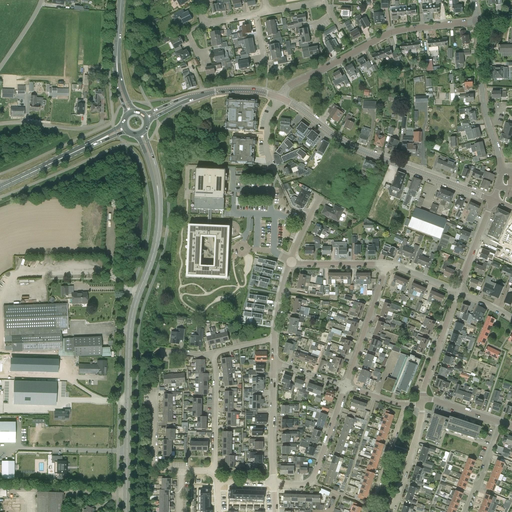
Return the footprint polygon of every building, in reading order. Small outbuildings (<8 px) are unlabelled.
[(227,0),(222,1),(223,4),(212,6),(213,13),(225,11),(224,4),(230,3),(229,0),(227,0)] [(232,0),(233,1),(234,9),(242,8),(241,4),(244,4),(243,0),(232,0)] [(422,5),(422,8),(421,8),(422,14),(433,13),(432,7),(432,4),(431,0),(428,0),(429,7),(426,7),(426,5),(422,5)] [(453,13),(455,13),(455,14),(457,14),(457,13),(462,12),(462,6),(458,6),(457,0),(452,0),(453,7),(452,7),(453,13)] [(389,11),(391,10),(392,20),(398,19),(398,16),(397,1),(395,2),(395,6),(390,7),(389,11)] [(399,1),(397,1),(398,16),(407,16),(406,9),(406,6),(399,7),(399,1)] [(342,5),(342,8),(341,16),(342,16),(343,19),(348,18),(348,17),(349,17),(350,17),(351,12),(352,12),(353,6),(342,5)] [(411,8),(406,9),(407,16),(416,15),(415,5),(411,6),(411,8)] [(176,19),(180,17),(183,24),(192,19),(188,11),(184,13),(183,9),(173,14),(176,19)] [(374,13),(375,24),(383,23),(383,13),(374,13)] [(288,29),(296,28),(302,27),(302,23),(306,22),(305,15),(297,17),(298,20),(293,21),(294,23),(288,24),(288,29)] [(369,24),(366,18),(362,20),(360,15),(354,18),(360,28),(362,27),(364,29),(369,26),(368,24),(369,24)] [(275,27),(275,23),(277,23),(276,20),(266,22),(267,29),(275,27)] [(345,23),(350,33),(354,40),(361,36),(357,29),(355,31),(351,25),(352,25),(349,20),(345,23)] [(247,37),(246,34),(251,33),(250,25),(239,27),(240,32),(236,33),(237,34),(231,35),(231,36),(232,40),(237,39),(247,37)] [(300,33),(300,37),(309,36),(307,29),(306,29),(305,26),(302,27),(296,28),(297,34),(300,33)] [(337,30),(335,26),(328,30),(330,34),(337,30)] [(276,32),(275,27),(267,29),(268,36),(273,35),(273,39),(281,37),(280,32),(276,32)] [(508,39),(508,46),(500,46),(498,46),(498,48),(498,53),(498,54),(501,54),(501,57),(511,56),(511,28),(510,39),(508,39)] [(223,31),(219,32),(210,33),(212,40),(220,38),(219,35),(223,34),(223,31)] [(470,40),(469,40),(468,36),(466,36),(466,31),(460,31),(460,38),(462,38),(463,45),(469,44),(469,43),(470,43),(470,40)] [(181,37),(177,38),(176,35),(169,38),(176,51),(182,48),(180,45),(184,43),(181,37)] [(300,37),(301,41),(298,42),(299,47),(302,47),(309,46),(308,43),(310,42),(309,36),(300,37)] [(337,49),(335,47),(338,46),(335,39),(332,41),(330,37),(328,37),(327,36),(324,38),(327,43),(325,44),(330,53),(337,49)] [(252,39),(247,40),(247,37),(237,39),(239,45),(242,44),(243,48),(244,48),(254,46),(252,39)] [(280,51),(278,44),(283,43),(282,37),(281,38),(281,37),(273,39),(274,45),(270,45),(271,52),(280,51)] [(226,42),(221,43),(220,38),(212,40),(213,47),(220,46),(220,48),(227,47),(226,42)] [(442,40),(437,41),(438,47),(448,46),(447,38),(442,38),(442,40)] [(427,40),(428,48),(438,47),(437,41),(432,41),(432,40),(427,40)] [(415,43),(409,44),(410,50),(420,49),(419,41),(414,42),(415,43)] [(400,51),(410,50),(409,44),(404,44),(404,43),(399,43),(400,51)] [(315,47),(309,48),(309,46),(302,47),(303,53),(307,52),(308,56),(319,54),(318,51),(322,51),(321,45),(314,46),(315,47)] [(249,57),(248,54),(255,53),(254,46),(244,48),(245,52),(240,53),(241,59),(248,57),(249,57)] [(230,47),(217,49),(214,50),(214,54),(216,61),(218,60),(219,62),(225,61),(224,59),(223,54),(226,53),(226,50),(231,49),(230,47)] [(386,50),(381,52),(383,58),(392,55),(389,47),(385,49),(386,50)] [(176,57),(179,55),(182,61),(187,59),(187,58),(190,56),(187,50),(183,52),(182,49),(174,52),(176,57)] [(464,68),(464,64),(463,56),(470,55),(470,50),(458,51),(458,54),(455,54),(456,68),(464,68)] [(273,60),(273,59),(274,63),(278,62),(278,64),(287,63),(285,57),(281,58),(280,51),(271,52),(273,60)] [(374,62),(383,58),(381,52),(376,54),(375,53),(371,55),(374,62)] [(246,69),(246,68),(249,67),(249,63),(248,57),(241,59),(235,60),(236,64),(239,63),(240,69),(241,69),(241,70),(242,71),(245,70),(246,69)] [(357,60),(357,61),(360,66),(361,68),(364,66),(365,68),(366,67),(367,69),(371,67),(372,67),(372,66),(369,61),(366,62),(364,58),(360,60),(360,59),(357,60)] [(207,75),(215,74),(214,70),(221,68),(220,62),(212,64),(212,67),(206,68),(207,75)] [(348,66),(344,69),(348,75),(354,71),(356,74),(360,72),(356,66),(353,68),(352,65),(351,65),(351,64),(348,66)] [(492,78),(503,78),(508,78),(508,68),(492,68),(492,78)] [(182,72),(184,79),(188,89),(196,86),(193,76),(190,77),(188,70),(182,72)] [(339,71),(332,75),(335,81),(333,82),(335,86),(347,80),(345,75),(342,76),(339,71)] [(468,93),(468,90),(469,90),(469,87),(473,87),(472,79),(467,80),(464,81),(464,84),(463,84),(463,88),(456,88),(456,89),(454,89),(455,93),(456,93),(456,94),(468,93)] [(48,96),(48,98),(56,98),(56,96),(68,96),(68,89),(57,89),(57,88),(49,88),(49,85),(46,85),(46,92),(49,93),(49,96),(48,96)] [(17,94),(25,94),(25,86),(17,86),(17,94)] [(91,103),(91,112),(99,113),(100,103),(100,97),(103,97),(103,90),(95,90),(94,103),(91,103)] [(31,96),(30,101),(30,104),(29,110),(38,111),(39,106),(42,106),(42,105),(45,105),(46,101),(45,101),(42,100),(42,99),(36,98),(36,96),(31,96)] [(226,121),(226,128),(226,130),(240,130),(240,129),(243,129),(243,130),(255,131),(256,121),(254,120),(254,111),(256,111),(257,101),(247,100),(247,101),(238,100),(228,99),(227,110),(229,110),(229,121),(226,121)] [(75,111),(77,112),(76,115),(84,115),(84,104),(83,104),(83,100),(77,100),(77,104),(77,107),(75,108),(74,109),(74,110),(75,111)] [(376,102),(363,101),(363,109),(376,110),(376,102)] [(330,110),(333,111),(329,117),(335,121),(335,120),(337,122),(343,114),(344,112),(340,109),(334,104),(330,110)] [(24,108),(10,107),(10,117),(24,117),(24,108)] [(467,115),(469,115),(470,122),(476,121),(475,112),(471,113),(471,108),(459,110),(460,115),(467,114),(467,115)] [(354,123),(352,122),(354,118),(352,117),(353,114),(349,112),(347,115),(344,121),(347,123),(344,127),(350,130),(354,123)] [(284,132),(286,134),(292,129),(289,126),(290,120),(281,119),(281,125),(280,132),(284,132)] [(308,128),(301,123),(297,129),(298,131),(296,134),(300,137),(299,139),(302,141),(308,132),(306,130),(308,128)] [(511,124),(506,123),(502,134),(501,134),(499,141),(511,144),(511,124)] [(470,126),(469,126),(462,126),(457,127),(458,132),(461,132),(465,131),(466,136),(467,135),(468,140),(474,139),(481,137),(478,128),(471,130),(470,126)] [(377,132),(376,135),(374,144),(382,147),(385,137),(380,136),(381,131),(378,130),(378,128),(376,127),(375,131),(377,132)] [(388,134),(392,136),(395,129),(390,127),(390,128),(388,127),(386,132),(388,132),(388,134)] [(368,138),(368,137),(369,137),(370,132),(362,130),(358,142),(366,145),(368,138)] [(318,136),(312,131),(308,137),(309,138),(306,142),(313,147),(319,140),(316,138),(318,136)] [(401,153),(407,153),(407,144),(407,141),(409,141),(414,141),(414,132),(406,132),(406,136),(403,135),(403,141),(402,141),(402,144),(401,153)] [(409,144),(407,144),(407,153),(412,153),(415,153),(416,153),(416,146),(418,146),(418,143),(421,143),(422,132),(414,132),(414,141),(409,141),(409,144)] [(287,137),(276,152),(280,155),(281,154),(287,146),(288,147),(288,148),(290,150),(294,146),(293,145),(290,142),(291,140),(287,137)] [(242,138),(241,138),(232,138),(231,146),(234,146),(233,155),(231,155),(230,163),(238,164),(238,163),(246,164),(253,165),(254,156),(252,156),(252,147),(254,147),(254,145),(257,145),(257,141),(255,141),(255,139),(245,139),(245,140),(242,139),(242,138)] [(398,141),(391,138),(387,148),(395,151),(397,146),(397,145),(398,141)] [(321,159),(322,157),(326,150),(325,150),(328,144),(323,141),(320,147),(320,146),(316,152),(314,151),(309,160),(312,161),(315,155),(321,159)] [(472,153),(476,152),(484,150),(482,142),(475,144),(475,145),(471,146),(470,143),(463,145),(464,148),(466,147),(466,150),(471,148),(472,153)] [(303,159),(306,155),(304,153),(306,152),(302,148),(281,157),(283,162),(299,155),(303,159)] [(486,157),(484,150),(476,152),(478,156),(473,157),(474,162),(479,161),(479,159),(486,157)] [(438,161),(436,167),(444,170),(447,164),(444,163),(446,158),(440,156),(439,158),(439,157),(438,158),(437,160),(438,161)] [(377,164),(365,160),(363,165),(359,176),(363,177),(367,179),(367,180),(370,181),(377,164)] [(292,174),(291,170),(297,167),(298,171),(297,171),(299,176),(305,174),(306,176),(309,175),(311,173),(307,171),(304,169),(299,166),(292,162),(288,163),(289,167),(283,169),(286,176),(292,174)] [(453,166),(447,164),(444,170),(452,173),(456,165),(453,164),(453,166)] [(473,172),(473,170),(475,168),(472,166),(471,168),(469,166),(467,170),(464,168),(461,176),(467,178),(470,171),(473,172)] [(225,170),(196,169),(194,209),(223,210),(225,170)] [(480,173),(473,170),(473,172),(471,176),(481,179),(482,177),(483,174),(480,173)] [(481,170),(480,173),(483,174),(482,177),(493,181),(495,175),(484,171),(481,170)] [(392,186),(391,187),(392,187),(392,188),(392,189),(392,190),(398,192),(396,198),(400,199),(403,191),(404,186),(402,185),(403,183),(404,183),(405,183),(406,182),(406,181),(405,180),(404,179),(406,175),(397,172),(392,186)] [(415,198),(417,192),(418,192),(422,181),(413,178),(407,195),(403,194),(401,200),(404,202),(403,205),(407,207),(408,204),(409,204),(412,196),(415,198)] [(492,183),(491,183),(483,180),(480,188),(488,191),(490,186),(491,186),(492,183)] [(300,193),(298,196),(307,201),(307,199),(308,199),(310,197),(309,196),(310,194),(306,192),(306,191),(301,188),(298,186),(296,190),(297,192),(300,193)] [(441,199),(439,204),(442,205),(447,191),(441,189),(439,194),(436,193),(435,197),(441,199)] [(440,217),(446,201),(451,203),(454,194),(453,194),(453,193),(451,192),(450,193),(447,191),(442,205),(439,204),(439,206),(436,212),(437,213),(436,216),(440,217)] [(306,202),(307,201),(298,196),(297,198),(294,197),(291,198),(294,204),(298,206),(300,205),(303,207),(304,205),(305,205),(307,203),(306,202)] [(467,204),(464,203),(465,200),(463,199),(463,198),(463,197),(461,197),(460,197),(460,198),(458,197),(453,208),(454,210),(457,211),(455,216),(460,219),(467,204)] [(419,198),(416,208),(408,227),(440,239),(442,234),(445,225),(447,220),(440,217),(436,216),(437,213),(436,212),(439,206),(432,204),(429,213),(420,210),(424,199),(419,198)] [(467,210),(470,212),(466,221),(472,224),(477,214),(477,213),(480,207),(470,203),(467,210)] [(338,222),(344,210),(334,206),(333,210),(325,206),(321,214),(338,222)] [(506,221),(507,220),(510,215),(498,209),(495,215),(494,215),(492,218),(493,218),(492,219),(494,220),(487,235),(498,240),(506,221)] [(212,225),(212,210),(210,210),(209,225),(190,225),(188,277),(229,278),(231,226),(212,225)] [(363,229),(373,229),(373,224),(373,223),(365,219),(364,220),(364,223),(363,223),(363,229)] [(447,220),(445,225),(455,229),(457,224),(447,220)] [(511,223),(505,232),(501,242),(509,245),(511,237),(511,223)] [(324,226),(322,229),(316,226),(313,232),(320,236),(319,237),(323,239),(326,233),(327,233),(329,229),(324,226)] [(462,231),(460,230),(458,234),(457,234),(455,239),(459,240),(460,238),(467,241),(470,234),(462,231)] [(255,244),(270,244),(270,237),(264,237),(264,233),(258,233),(258,236),(255,236),(255,244)] [(450,237),(446,235),(442,234),(440,239),(438,246),(446,249),(450,237)] [(355,244),(355,245),(354,245),(354,255),(360,255),(360,245),(358,245),(358,244),(357,244),(357,238),(357,235),(352,235),(352,244),(355,244)] [(305,245),(305,248),(305,255),(313,254),(313,248),(320,248),(320,239),(315,236),(313,240),(315,241),(315,245),(305,245)] [(402,256),(402,255),(406,257),(409,248),(405,247),(407,242),(406,241),(407,240),(404,238),(397,254),(402,256)] [(334,248),(339,248),(339,255),(347,255),(347,248),(344,248),(343,245),(339,239),(335,242),(336,243),(334,242),(334,248)] [(368,245),(368,247),(368,255),(375,255),(375,250),(379,251),(379,243),(379,239),(372,239),(372,243),(372,245),(368,245)] [(331,248),(334,248),(334,242),(334,240),(328,240),(328,247),(322,247),(322,255),(331,255),(331,248)] [(465,247),(456,243),(454,242),(453,245),(455,246),(453,253),(459,255),(460,252),(463,253),(465,247)] [(406,257),(409,258),(409,259),(413,261),(419,246),(415,245),(413,250),(409,248),(406,257)] [(381,254),(387,256),(393,259),(397,249),(390,247),(388,253),(386,252),(387,249),(383,248),(381,254)] [(418,264),(422,266),(425,257),(421,256),(423,251),(419,249),(413,263),(418,265),(418,264)] [(489,249),(488,252),(483,249),(479,257),(486,260),(487,257),(492,259),(493,255),(494,256),(496,252),(489,249)] [(429,259),(425,257),(422,266),(425,267),(425,268),(429,270),(435,255),(431,253),(429,259)] [(258,259),(258,263),(267,265),(266,269),(274,271),(275,266),(276,266),(277,262),(258,259)] [(442,269),(445,270),(443,275),(444,276),(444,277),(446,278),(447,277),(451,279),(455,271),(448,268),(449,265),(450,266),(451,263),(446,261),(445,263),(444,263),(442,269)] [(483,275),(486,267),(489,268),(490,265),(484,262),(482,267),(477,265),(474,272),(483,275)] [(511,275),(511,272),(511,268),(504,265),(502,270),(511,275)] [(256,268),(255,272),(264,274),(263,278),(272,279),(273,275),(274,275),(274,271),(266,269),(256,268)] [(311,276),(306,275),(300,274),(298,282),(309,284),(311,276)] [(253,276),(253,281),(262,282),(261,287),(269,288),(270,283),(271,284),(272,279),(263,278),(253,276)] [(394,287),(396,283),(399,284),(402,278),(395,276),(392,282),(391,286),(394,287)] [(482,292),(486,293),(485,294),(489,295),(491,296),(495,287),(496,284),(490,282),(492,278),(487,276),(485,283),(486,283),(482,292)] [(404,292),(406,287),(408,281),(402,278),(399,284),(397,289),(404,292)] [(478,278),(477,281),(471,279),(470,282),(469,283),(470,283),(469,286),(476,289),(477,286),(480,287),(483,280),(478,278)] [(308,291),(309,284),(298,282),(297,289),(308,291)] [(416,296),(417,292),(420,286),(413,283),(410,289),(411,289),(409,294),(416,296)] [(495,287),(491,296),(491,297),(495,299),(495,298),(498,299),(505,284),(501,283),(500,286),(496,284),(495,287)] [(326,295),(335,295),(335,292),(330,292),(329,292),(329,286),(325,286),(326,292),(326,295)] [(422,299),(424,295),(426,289),(420,286),(417,292),(421,294),(419,298),(422,299)] [(363,289),(363,295),(372,295),(372,291),(367,291),(367,287),(363,287),(363,289)] [(430,303),(432,298),(435,300),(438,294),(431,291),(428,297),(429,297),(427,301),(430,303)] [(86,293),(71,294),(72,304),(87,303),(86,293)] [(250,293),(249,297),(259,299),(258,304),(266,305),(267,301),(268,301),(269,296),(250,293)] [(440,307),(442,303),(445,297),(438,294),(435,300),(434,302),(438,304),(437,305),(440,307)] [(307,301),(302,300),(295,298),(294,307),(304,309),(304,307),(300,307),(301,303),(306,304),(307,301)] [(365,305),(358,303),(354,301),(353,305),(352,308),(362,312),(365,305)] [(248,302),(247,306),(256,308),(255,312),(264,314),(264,309),(265,309),(266,305),(258,304),(248,302)] [(384,302),(382,309),(393,313),(394,310),(397,311),(398,310),(400,310),(401,307),(391,303),(391,305),(384,302)] [(67,304),(56,304),(3,306),(4,332),(5,351),(12,350),(12,352),(62,350),(61,334),(60,334),(60,330),(68,329),(67,304)] [(463,322),(467,323),(469,315),(470,315),(471,314),(467,313),(469,307),(463,305),(460,312),(463,313),(461,319),(464,320),(463,322)] [(480,321),(486,310),(478,306),(472,316),(472,317),(480,321)] [(299,317),(304,318),(313,319),(314,316),(304,314),(305,311),(303,311),(304,309),(294,307),(293,313),(301,315),(300,317),(299,317)] [(360,319),(362,312),(352,308),(351,312),(349,315),(354,316),(354,317),(360,319)] [(386,319),(386,318),(390,320),(393,313),(382,309),(380,316),(386,319)] [(245,311),(245,315),(254,317),(253,322),(261,323),(262,318),(263,318),(264,314),(255,312),(245,311)] [(342,315),(340,315),(338,314),(333,312),(331,316),(336,317),(336,318),(345,321),(347,317),(342,315)] [(488,316),(485,323),(492,326),(495,319),(488,316)] [(291,318),(289,325),(297,327),(298,322),(303,323),(304,318),(299,317),(299,319),(291,318)] [(423,325),(427,326),(433,329),(436,322),(426,318),(423,325)] [(347,323),(346,327),(356,330),(358,323),(348,320),(347,323)] [(389,325),(384,323),(378,321),(376,328),(382,330),(383,326),(388,328),(389,325)] [(454,327),(455,327),(454,330),(464,333),(463,335),(466,335),(467,334),(465,333),(466,330),(462,328),(463,325),(456,323),(455,323),(454,326),(454,327)] [(489,332),(492,326),(485,323),(483,329),(489,332)] [(302,332),(297,331),(297,327),(289,325),(288,333),(296,334),(296,337),(301,338),(302,332)] [(420,331),(424,333),(430,336),(433,329),(427,326),(425,330),(421,328),(420,331)] [(343,334),(347,335),(354,337),(356,330),(346,327),(345,331),(344,330),(343,334)] [(176,328),(176,333),(171,332),(170,343),(179,344),(179,340),(184,341),(185,329),(176,328)] [(385,335),(381,334),(382,330),(376,328),(373,335),(380,337),(384,339),(385,335)] [(198,346),(198,340),(202,340),(203,329),(197,329),(196,336),(191,336),(190,345),(198,346)] [(224,333),(220,334),(222,342),(229,341),(227,332),(226,329),(225,329),(224,329),(224,333)] [(487,338),(489,332),(483,329),(480,336),(487,338)] [(215,331),(213,332),(215,344),(222,342),(220,334),(216,335),(215,331)] [(211,336),(206,337),(209,346),(215,344),(213,332),(210,333),(211,336)] [(453,333),(450,341),(456,343),(458,344),(460,339),(461,339),(462,340),(463,338),(463,336),(462,336),(459,335),(453,333)] [(484,345),(487,338),(480,336),(477,342),(484,345)] [(74,351),(74,357),(102,356),(101,337),(64,339),(65,352),(74,351)] [(417,339),(421,341),(419,345),(425,347),(428,340),(422,338),(422,339),(418,337),(417,339)] [(337,341),(336,344),(339,345),(343,347),(350,349),(352,342),(346,340),(341,339),(340,342),(337,341)] [(382,342),(379,341),(372,339),(370,345),(380,348),(382,342)] [(289,355),(291,350),(294,351),(297,343),(291,341),(290,344),(287,343),(283,353),(289,355)] [(378,354),(380,348),(370,345),(368,350),(375,353),(378,354)] [(412,350),(417,351),(417,352),(423,354),(425,347),(419,345),(419,346),(417,345),(416,347),(414,346),(412,350)] [(456,346),(455,347),(449,345),(446,352),(453,355),(453,354),(456,355),(458,355),(457,358),(462,360),(464,355),(457,353),(457,351),(458,351),(459,347),(456,346)] [(102,347),(103,356),(111,356),(110,347),(102,347)] [(338,349),(337,352),(341,354),(347,356),(350,349),(343,347),(342,350),(338,349)] [(484,353),(491,356),(494,350),(488,347),(484,353)] [(298,348),(296,352),(294,358),(301,361),(303,355),(303,354),(304,351),(301,350),(301,349),(298,348)] [(500,353),(494,350),(491,356),(497,359),(500,353)] [(255,352),(255,360),(248,360),(248,365),(256,365),(256,361),(267,361),(267,352),(255,352)] [(312,353),(311,357),(310,357),(308,363),(315,366),(319,356),(312,353)] [(401,353),(391,378),(398,380),(407,356),(401,353)] [(377,358),(374,357),(367,354),(365,360),(375,363),(377,358)] [(310,357),(303,355),(301,361),(308,363),(310,357)] [(410,355),(395,393),(395,394),(399,396),(401,391),(407,393),(420,360),(414,358),(414,357),(410,355)] [(451,357),(451,358),(445,356),(443,363),(449,365),(452,366),(454,358),(451,357)] [(234,357),(230,358),(221,359),(222,366),(231,365),(231,360),(234,360),(234,357)] [(344,360),(338,358),(334,357),(331,364),(341,367),(344,360)] [(22,359),(21,372),(58,373),(58,360),(22,359)] [(321,372),(322,369),(323,369),(323,368),(324,366),(325,367),(325,365),(326,365),(327,362),(321,360),(319,367),(320,368),(319,371),(321,372)] [(373,369),(375,363),(365,360),(363,366),(370,368),(373,369)] [(78,374),(97,374),(105,374),(106,361),(98,361),(98,364),(78,364),(78,374)] [(339,374),(341,367),(331,364),(330,367),(329,370),(333,372),(339,374)] [(257,375),(257,372),(264,373),(264,366),(256,366),(256,370),(249,370),(249,375),(257,375)] [(444,366),(443,368),(441,367),(439,375),(446,378),(448,373),(447,373),(448,372),(452,373),(453,370),(444,366)] [(372,373),(369,372),(362,370),(360,375),(369,379),(370,379),(372,373)] [(233,378),(232,374),(235,374),(235,371),(223,373),(224,380),(233,378)] [(187,382),(185,382),(184,374),(177,374),(178,387),(181,386),(181,383),(185,383),(186,387),(188,387),(187,382)] [(264,378),(259,378),(259,375),(257,375),(249,375),(243,374),(243,377),(249,377),(249,379),(252,379),(252,384),(256,384),(264,384),(264,378)] [(293,385),(290,383),(292,378),(284,375),(282,382),(287,384),(285,389),(286,389),(285,391),(286,391),(285,394),(290,396),(291,393),(293,394),(293,389),(294,385),(293,385)] [(369,381),(369,379),(360,375),(358,381),(365,384),(365,383),(370,385),(371,382),(369,381)] [(237,382),(233,383),(233,378),(224,380),(225,387),(237,385),(237,382)] [(382,390),(392,393),(397,381),(387,378),(384,384),(382,390)] [(295,387),(298,388),(297,390),(300,391),(298,395),(297,399),(300,401),(302,397),(304,389),(302,388),(304,382),(297,379),(295,386),(294,385),(293,389),(294,390),(295,387)] [(443,379),(443,381),(437,379),(435,387),(442,389),(443,387),(448,389),(451,382),(443,379)] [(14,381),(13,404),(56,406),(56,382),(14,381)] [(309,392),(313,393),(316,386),(309,383),(306,390),(304,389),(302,397),(307,399),(309,392)] [(264,385),(264,384),(256,384),(256,386),(253,386),(253,389),(248,389),(248,393),(251,393),(259,393),(259,390),(264,390),(264,389),(265,389),(265,386),(264,385)] [(456,397),(462,400),(465,393),(466,390),(465,390),(467,386),(464,385),(463,389),(460,388),(461,386),(457,384),(453,394),(456,395),(456,397)] [(465,393),(462,400),(469,402),(471,395),(474,396),(477,388),(473,387),(472,389),(469,388),(470,387),(469,387),(469,385),(468,384),(467,386),(465,390),(466,390),(465,393)] [(313,393),(317,395),(315,401),(320,403),(322,395),(320,395),(323,388),(316,386),(313,393)] [(474,401),(475,401),(475,404),(482,406),(484,401),(478,399),(480,395),(479,395),(481,391),(477,389),(475,394),(476,394),(474,401)] [(335,392),(328,390),(324,400),(332,402),(335,392)] [(495,390),(493,394),(491,400),(494,401),(494,403),(491,409),(499,412),(501,405),(502,401),(497,400),(498,396),(499,392),(495,390)] [(261,396),(258,396),(259,393),(251,393),(250,396),(253,396),(252,402),(263,402),(263,400),(261,400),(261,396)] [(350,406),(357,408),(360,402),(353,400),(350,406)] [(367,404),(360,402),(357,408),(365,411),(367,404)] [(288,405),(288,406),(282,406),(282,414),(288,414),(288,410),(295,410),(295,411),(299,411),(299,405),(288,405)] [(317,413),(315,418),(325,421),(327,415),(317,412),(318,409),(306,405),(306,409),(317,413)] [(58,415),(58,417),(68,417),(68,412),(70,412),(71,410),(71,408),(64,408),(64,410),(58,409),(58,415)] [(393,416),(391,415),(392,412),(385,410),(384,413),(386,414),(384,420),(391,422),(393,416)] [(477,440),(481,427),(446,415),(445,417),(434,413),(425,439),(438,443),(443,428),(477,440)] [(255,415),(255,424),(267,424),(267,415),(255,415)] [(353,427),(355,423),(356,423),(357,421),(353,419),(347,417),(344,424),(351,426),(353,427)] [(384,420),(377,417),(376,420),(379,421),(378,424),(389,428),(391,422),(384,420)] [(318,419),(317,423),(314,421),(313,423),(305,420),(305,424),(315,427),(316,425),(323,428),(325,421),(315,418),(318,419)] [(0,422),(0,442),(15,443),(15,422),(0,422)] [(381,428),(380,432),(387,434),(389,428),(378,424),(375,423),(374,426),(381,428)] [(313,432),(312,435),(319,438),(321,432),(315,430),(315,427),(305,424),(305,427),(309,428),(308,430),(313,432)] [(353,427),(351,426),(344,424),(342,431),(348,433),(350,429),(352,430),(353,427)] [(176,426),(174,426),(166,426),(166,434),(175,435),(175,429),(177,430),(177,426),(176,426)] [(253,429),(253,431),(252,431),(252,434),(253,434),(253,436),(257,436),(259,436),(263,436),(263,434),(264,431),(263,431),(263,429),(259,429),(257,429),(256,429),(256,427),(250,427),(250,429),(253,429)] [(346,440),(348,433),(342,431),(340,438),(346,440)] [(290,432),(290,434),(282,434),(282,442),(290,442),(290,438),(292,438),(292,436),(296,436),(296,438),(301,438),(302,438),(303,432),(301,432),(290,432)] [(380,432),(378,437),(377,437),(376,440),(382,442),(383,439),(385,440),(387,434),(380,432)] [(312,435),(311,439),(306,437),(305,440),(301,438),(301,441),(310,444),(310,442),(317,444),(319,438),(312,435)] [(503,451),(507,452),(509,453),(510,450),(511,445),(511,444),(511,437),(508,436),(506,443),(509,444),(507,449),(504,448),(503,451)] [(349,441),(346,440),(340,438),(337,445),(344,447),(345,443),(348,444),(349,441)] [(263,442),(256,442),(256,439),(249,439),(249,443),(250,443),(250,444),(253,444),(253,447),(255,447),(255,449),(263,449),(263,442)] [(384,445),(382,444),(382,442),(376,440),(375,442),(376,443),(374,449),(382,451),(384,445)] [(311,444),(310,444),(301,441),(300,446),(306,448),(304,453),(313,456),(316,449),(310,447),(311,444)] [(289,444),(289,447),(282,447),(282,454),(290,454),(290,450),(296,450),(298,450),(300,444),(296,444),(289,444)] [(347,448),(344,447),(337,445),(335,452),(341,454),(343,450),(345,451),(347,448)] [(367,449),(373,451),(372,454),(380,457),(382,451),(374,449),(367,446),(367,449)] [(427,456),(428,451),(435,453),(436,448),(429,446),(428,449),(423,447),(420,454),(427,456)] [(247,458),(255,458),(255,463),(263,463),(263,456),(257,456),(257,452),(256,452),(247,452),(247,458)] [(365,454),(372,457),(370,461),(378,463),(380,457),(372,454),(366,452),(365,454)] [(429,456),(427,456),(420,454),(418,461),(423,462),(422,465),(432,469),(434,463),(425,461),(425,460),(428,461),(429,456)] [(66,462),(62,462),(55,462),(55,456),(51,456),(51,464),(54,464),(54,474),(58,474),(58,480),(62,480),(62,474),(66,474),(66,462)] [(343,459),(340,458),(334,456),(331,463),(338,465),(339,461),(342,462),(343,459)] [(308,466),(303,466),(303,462),(300,462),(300,458),(297,457),(297,465),(297,468),(300,468),(300,474),(307,474),(308,466)] [(468,458),(466,464),(473,467),(476,461),(468,458)] [(497,460),(495,466),(502,469),(504,463),(497,460)] [(14,479),(14,461),(1,461),(1,478),(14,479)] [(370,461),(368,466),(367,469),(373,471),(373,468),(376,469),(378,463),(370,461)] [(335,472),(338,465),(331,463),(329,470),(335,472)] [(466,464),(464,469),(471,472),(473,467),(466,464)] [(420,476),(422,471),(432,474),(434,470),(432,469),(422,465),(421,468),(416,466),(414,473),(420,476)] [(500,474),(502,469),(495,466),(493,471),(500,474)] [(367,472),(365,478),(372,480),(374,474),(372,473),(373,471),(367,469),(366,471),(367,472)] [(464,469),(462,475),(469,478),(471,472),(464,469)] [(335,472),(329,470),(327,477),(336,480),(338,473),(335,472)] [(498,480),(500,474),(493,471),(490,477),(498,480)] [(364,480),(363,483),(370,486),(372,480),(365,478),(364,477),(352,474),(352,473),(350,479),(356,481),(357,478),(364,480)] [(423,482),(419,480),(420,476),(414,473),(412,480),(417,482),(417,483),(422,485),(423,482)] [(457,476),(460,478),(460,480),(467,483),(469,478),(462,475),(458,473),(457,476)] [(162,479),(162,484),(171,485),(171,477),(158,476),(158,478),(162,479)] [(331,486),(332,482),(336,483),(337,480),(336,480),(327,477),(324,484),(331,486)] [(498,480),(490,477),(488,482),(499,486),(499,487),(501,481),(498,480)] [(454,485),(457,486),(465,489),(467,483),(460,480),(457,479),(454,485)] [(358,488),(361,489),(368,492),(370,486),(363,483),(356,481),(355,483),(359,485),(358,488)] [(494,491),(497,492),(499,486),(488,482),(485,488),(494,491)] [(348,485),(346,491),(354,493),(355,487),(348,485)] [(416,487),(415,488),(410,486),(407,493),(414,495),(415,492),(418,493),(420,488),(416,487)] [(432,491),(428,489),(423,487),(422,487),(421,490),(426,491),(425,493),(431,495),(432,491)] [(363,500),(364,497),(366,498),(368,492),(361,489),(359,495),(358,495),(357,498),(363,500)] [(452,490),(450,495),(461,499),(463,493),(456,490),(455,491),(452,490)] [(63,493),(62,493),(37,492),(36,511),(61,511),(62,500),(64,500),(64,495),(63,495),(63,493)] [(417,502),(412,500),(414,495),(407,493),(405,500),(411,502),(410,503),(416,505),(417,502)] [(283,501),(287,501),(287,504),(283,504),(283,508),(291,509),(291,508),(291,504),(291,501),(291,495),(284,494),(283,501)] [(486,494),(484,500),(494,504),(496,498),(486,494)] [(320,505),(320,502),(320,496),(313,495),(313,506),(317,506),(317,510),(323,510),(325,505),(320,505)] [(452,499),(451,502),(458,505),(461,499),(450,495),(449,497),(452,499)] [(446,503),(450,505),(449,507),(456,510),(458,505),(451,502),(447,500),(446,503)] [(484,500),(481,505),(491,509),(492,509),(494,504),(484,500)] [(12,505),(14,511),(20,510),(19,503),(12,505)] [(352,506),(353,506),(351,511),(352,511),(359,511),(361,508),(359,507),(359,505),(353,503),(352,506)]
